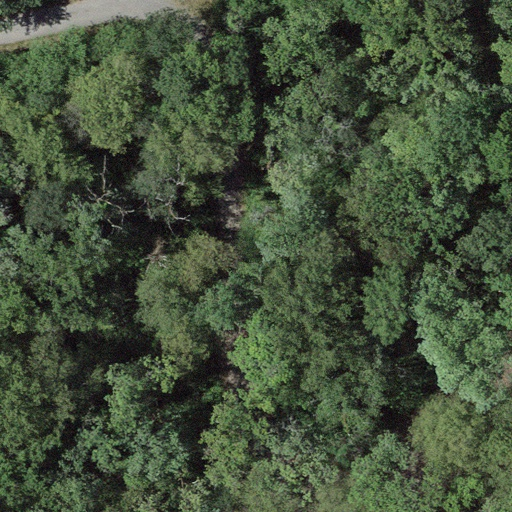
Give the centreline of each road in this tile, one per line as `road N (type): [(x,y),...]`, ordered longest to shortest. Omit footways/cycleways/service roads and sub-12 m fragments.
road 1 (track): [(277,511),(268,453),(242,395),(210,0)]
road 2 (track): [(0,29),(137,0)]
